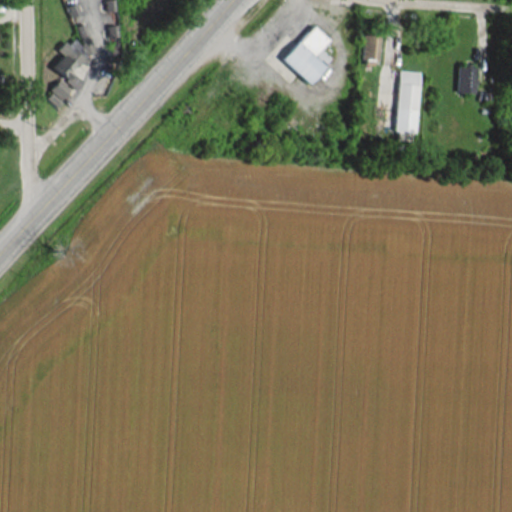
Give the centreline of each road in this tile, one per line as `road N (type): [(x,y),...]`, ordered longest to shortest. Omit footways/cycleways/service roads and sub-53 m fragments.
road 1 (primary): [(231,0),(0,255)]
road 2 (residential): [(28,0),(33,221)]
road 3 (residential): [(113,132),(82,100),(98,52),(86,0)]
